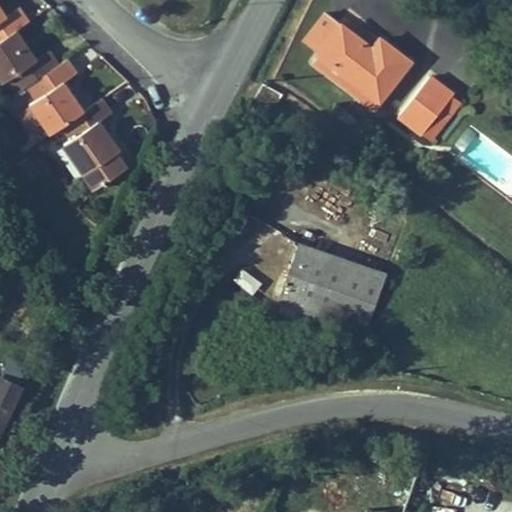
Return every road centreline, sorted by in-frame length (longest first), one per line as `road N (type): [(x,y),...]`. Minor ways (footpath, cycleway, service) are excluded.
road 1 (residential): [(511,441),(373,408),(277,423),(119,466),(56,451)]
road 2 (tertiary): [(56,451),(217,93)]
road 3 (unknown): [(188,449),(178,361),(183,332),(213,289),(285,219)]
road 4 (residential): [(92,0),(183,79),(217,93)]
